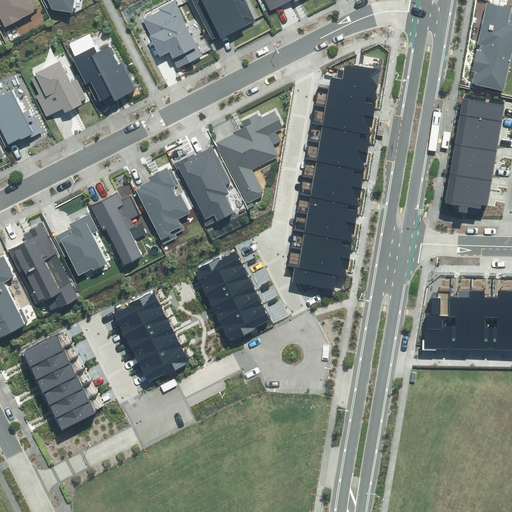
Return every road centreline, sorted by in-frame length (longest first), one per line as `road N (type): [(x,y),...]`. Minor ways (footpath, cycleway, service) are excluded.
road 1 (residential): [(0,202),(355,19),(421,10)]
road 2 (tertiary): [(408,242),(354,511)]
road 3 (tertiary): [(348,511),(384,240)]
road 4 (residential): [(31,480),(147,423),(177,394),(270,353)]
road 5 (tertiary): [(446,12),(408,242)]
road 6 (tertiary): [(384,240),(421,10)]
